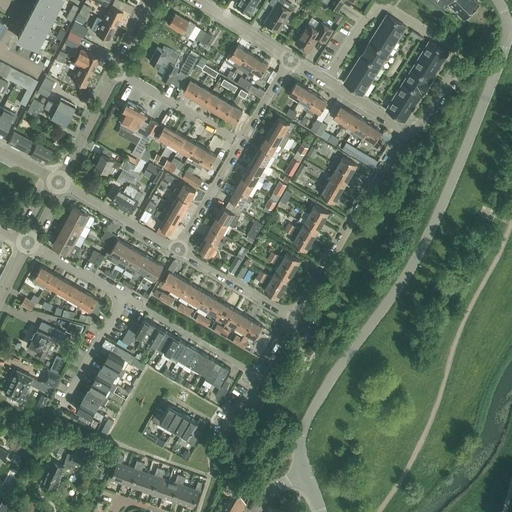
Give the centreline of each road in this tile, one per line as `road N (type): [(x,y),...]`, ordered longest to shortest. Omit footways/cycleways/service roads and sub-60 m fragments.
road 1 (unclassified): [(301,472),(306,421),(435,221),(507,33)]
road 2 (residential): [(297,319),(406,130)]
road 3 (residential): [(327,81),(383,3),(462,54)]
road 4 (residential): [(239,144),(119,71)]
road 5 (residential): [(297,319),(178,249)]
road 6 (residential): [(178,249),(58,181)]
road 7 (residential): [(62,410),(126,297)]
road 8 (residential): [(58,181),(119,71)]
road 9 (residential): [(228,423),(297,319)]
road 10 (residential): [(178,249),(239,144)]
